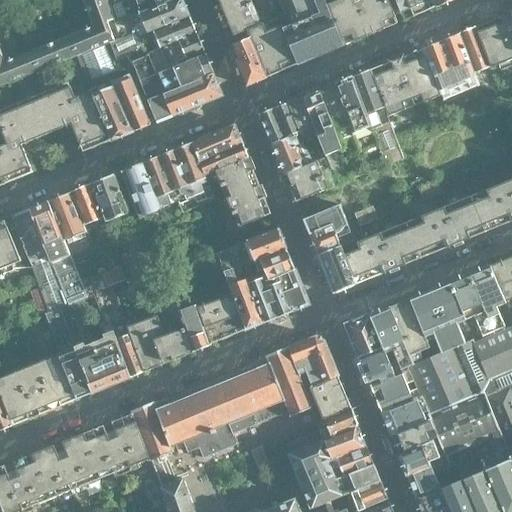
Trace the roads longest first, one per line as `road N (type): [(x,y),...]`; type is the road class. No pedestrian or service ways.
road 1 (residential): [(325,311),(0,450)]
road 2 (residential): [(496,0),(240,107)]
road 3 (residential): [(240,107),(0,203)]
road 4 (residential): [(325,311),(240,107)]
road 5 (residential): [(325,311),(407,511)]
road 6 (residential): [(511,242),(325,311)]
